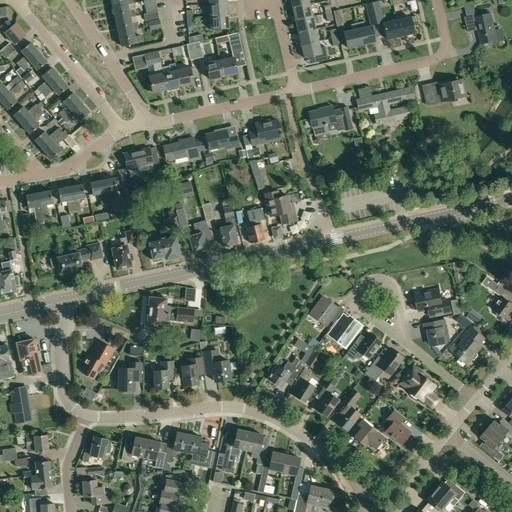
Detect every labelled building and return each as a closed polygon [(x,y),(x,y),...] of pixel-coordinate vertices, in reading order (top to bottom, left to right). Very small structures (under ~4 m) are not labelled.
[(372,2),(376,18),(382,16),(378,1),(372,2)] [(226,2),(209,4),(210,16),(228,15),(226,2)] [(366,4),(371,25),(377,23),(376,18),(372,2),(366,4)] [(112,7),(115,20),(130,17),(136,16),(134,10),(129,11),(127,4),(112,7)] [(310,4),(292,8),(295,20),(312,16),(310,4)] [(337,26),(343,25),(340,9),(333,11),(337,26)] [(144,14),(145,21),(159,18),(158,11),(144,14)] [(482,44),(498,41),(492,13),(476,17),(475,15),(466,17),(469,32),(478,30),(482,44)] [(228,15),(210,16),(211,29),(229,27),(228,15)] [(298,33),(315,29),(312,16),(295,20),(298,33)] [(397,20),(401,36),(414,33),(412,22),(416,21),(415,16),(411,17),(397,20)] [(115,20),(118,32),(133,29),(133,30),(139,28),(137,22),(131,24),(130,17),(115,20)] [(401,36),(397,20),(383,23),(387,39),(401,36)] [(364,21),(357,23),(362,45),(375,42),(372,26),(365,27),(364,21)] [(351,24),(352,30),(344,31),(348,48),(362,45),(357,23),(351,24)] [(14,45),(25,36),(15,25),(9,30),(4,24),(0,27),(0,29),(4,34),(5,33),(14,45)] [(121,45),(136,42),(136,43),(142,41),(140,35),(134,36),(133,30),(133,29),(118,32),(121,45)] [(301,45),(318,41),(315,29),(298,33),(301,45)] [(237,73),(235,67),(239,66),(246,65),(240,40),(239,33),(234,34),(228,35),(229,41),(233,58),(220,61),(224,76),(237,73)] [(228,35),(215,39),(216,44),(229,41),(228,35)] [(193,43),(197,58),(203,57),(200,41),(198,42),(193,43)] [(301,45),(304,58),(313,56),(315,63),(328,60),(325,46),(320,48),(318,41),(301,45)] [(0,51),(0,52),(6,59),(16,50),(10,43),(0,51)] [(20,68),(25,63),(29,61),(38,52),(30,43),(21,51),(25,56),(16,63),(20,68)] [(186,44),(190,60),(197,58),(193,43),(186,44)] [(145,60),(159,57),(158,51),(144,54),(145,60)] [(38,52),(29,61),(36,70),(46,62),(38,52)] [(209,79),(224,76),(220,61),(219,56),(213,57),(214,62),(206,64),(209,79)] [(163,74),(160,57),(145,60),(147,67),(152,66),(154,75),(149,76),(151,83),(147,84),(148,92),(152,91),(153,92),(167,89),(163,74)] [(163,74),(167,89),(180,86),(177,71),(175,63),(169,65),(171,72),(163,74)] [(177,71),(180,86),(193,83),(190,67),(177,71)] [(34,92),(38,96),(41,93),(60,77),(52,68),(42,77),(46,82),(37,88),(37,89),(34,92)] [(27,83),(34,77),(30,72),(22,78),(27,83)] [(21,80),(17,76),(12,80),(12,81),(7,85),(11,89),(21,80)] [(68,87),(60,77),(41,93),(45,98),(53,90),(58,95),(68,87)] [(428,105),(466,97),(462,79),(435,85),(434,83),(424,85),(428,105)] [(8,92),(0,99),(0,102),(7,110),(16,102),(12,97),(26,86),(22,80),(8,92)] [(0,83),(0,99),(8,92),(1,83),(0,83)] [(415,98),(413,88),(358,100),(360,111),(378,106),(380,113),(375,114),(378,124),(406,118),(403,108),(390,111),(388,104),(415,98)] [(67,106),(58,114),(63,119),(81,103),(72,93),(63,102),(67,106)] [(13,115),(21,125),(44,105),(41,101),(37,105),(36,104),(27,112),(23,107),(13,115)] [(89,112),(81,103),(63,119),(66,123),(75,116),(79,121),(89,112)] [(35,121),(43,113),(47,109),(44,105),(21,125),(29,134),(39,126),(35,121)] [(353,129),(348,107),(340,109),(340,110),(334,111),(333,106),(320,109),(320,110),(310,113),(313,127),(336,122),(338,131),(345,129),(345,130),(353,129)] [(260,143),(260,141),(264,140),(264,142),(282,138),(277,121),(266,123),(265,121),(255,123),(257,132),(249,134),(252,145),(260,143)] [(42,150),(62,133),(58,128),(49,137),(44,132),(34,140),(42,150)] [(229,148),(239,146),(236,135),(227,137),(226,130),(218,132),(206,134),(209,150),(229,145),(229,148)] [(298,144),(308,141),(305,130),(295,133),(298,144)] [(62,133),(42,150),(51,159),(60,151),(57,146),(64,140),(72,149),(78,145),(69,135),(68,136),(64,131),(62,133)] [(188,161),(198,158),(193,137),(179,141),(179,143),(163,146),(167,160),(187,156),(188,161)] [(149,147),(123,153),(127,169),(138,166),(153,163),(154,169),(160,167),(158,158),(156,148),(150,149),(149,149),(149,147)] [(260,155),(258,148),(247,151),(248,158),(260,155)] [(275,153),(268,155),(271,164),(278,161),(275,153)] [(410,166),(398,153),(391,159),(404,172),(410,166)] [(260,175),(254,177),(258,190),(264,188),(260,175)] [(103,180),(108,204),(113,203),(111,192),(118,191),(115,177),(103,180)] [(108,207),(108,204),(103,180),(91,182),(93,195),(100,194),(102,205),(104,205),(104,208),(108,207)] [(174,192),(191,187),(189,181),(172,186),(174,192)] [(83,184),(71,186),(75,212),(82,211),(79,198),(85,197),(83,184)] [(75,212),(71,186),(58,188),(61,201),(67,200),(70,213),(71,213),(71,215),(76,214),(75,212)] [(51,227),(50,219),(47,204),(53,203),(50,190),(38,193),(44,222),(46,228),(51,227)] [(292,212),(295,211),(293,203),(289,204),(288,196),(279,198),(277,191),(265,194),(270,216),(280,214),(283,224),(294,222),(292,212)] [(44,222),(38,193),(26,195),(28,208),(35,206),(36,214),(35,214),(37,223),(44,222)] [(235,233),(238,233),(232,207),(230,199),(226,200),(221,201),(223,208),(224,208),(227,226),(220,227),(224,246),(225,246),(226,247),(227,248),(228,248),(229,248),(231,247),(231,246),(231,245),(237,243),(235,233)] [(202,205),(206,221),(215,218),(211,202),(202,205)] [(122,216),(129,214),(127,204),(120,205),(122,216)] [(176,210),(180,226),(188,224),(182,208),(176,210)] [(250,243),(271,238),(269,231),(263,232),(261,224),(258,224),(257,221),(265,219),(262,208),(248,212),(250,222),(252,222),(252,226),(246,227),(246,230),(246,231),(246,235),(248,236),(250,243)] [(97,221),(109,218),(108,210),(100,211),(100,210),(95,211),(97,221)] [(63,228),(71,227),(69,214),(60,216),(63,228)] [(170,218),(172,229),(180,227),(177,216),(170,218)] [(190,236),(194,253),(208,250),(206,243),(212,241),(208,221),(195,224),(197,235),(190,236)] [(274,239),(283,237),(281,226),(271,228),(274,239)] [(128,243),(137,241),(133,229),(125,231),(127,237),(121,238),(122,246),(113,249),(117,269),(131,265),(128,253),(130,253),(128,243)] [(166,259),(180,256),(176,235),(149,241),(153,259),(165,257),(166,259)] [(57,256),(51,258),(52,266),(59,265),(60,273),(83,268),(81,259),(90,258),(91,260),(103,257),(100,242),(88,245),(88,247),(71,251),(72,253),(57,256)] [(15,285),(19,284),(17,275),(13,276),(10,261),(2,262),(4,271),(0,271),(0,293),(17,290),(15,285)] [(509,320),(511,315),(511,302),(511,303),(511,302),(511,286),(502,279),(494,291),(502,297),(493,308),(496,310),(498,316),(503,316),(509,320)] [(439,288),(416,293),(419,311),(429,310),(431,317),(451,313),(449,300),(442,301),(439,288)] [(150,298),(149,312),(178,315),(178,308),(166,307),(167,300),(165,299),(165,297),(159,297),(159,299),(150,298)] [(307,317),(320,327),(323,329),(338,309),(324,298),(312,313),(311,312),(307,317)] [(149,312),(147,325),(156,326),(156,329),(161,329),(162,327),(164,327),(164,320),(186,322),(187,309),(178,308),(178,315),(149,312)] [(346,347),(362,326),(351,318),(344,326),(340,322),(330,334),(346,347)] [(445,320),(425,325),(427,334),(429,334),(430,337),(432,346),(450,342),(447,327),(445,320)] [(479,355),(477,353),(482,347),(476,341),(481,335),(471,327),(461,338),(464,340),(454,352),(468,364),(472,359),(474,360),(479,355)] [(383,342),(371,333),(362,345),(357,341),(347,354),(354,359),(356,357),(357,358),(359,358),(363,354),(369,359),(383,342)] [(23,370),(24,374),(29,373),(29,376),(33,375),(42,373),(34,339),(16,343),(23,370)] [(114,349),(100,341),(91,356),(88,355),(83,365),(84,366),(81,371),(94,378),(96,374),(99,375),(101,371),(107,375),(116,359),(110,356),(114,349)] [(0,378),(13,376),(7,345),(0,346),(0,378)] [(392,375),(404,358),(393,349),(381,364),(376,360),(369,370),(378,378),(385,369),(392,375)] [(218,350),(203,352),(205,367),(213,366),(215,382),(230,379),(228,360),(219,361),(218,350)] [(313,352),(309,358),(317,363),(321,356),(313,352)] [(189,366),(182,367),(185,386),(191,385),(192,387),(197,386),(197,384),(198,384),(197,372),(204,371),(202,357),(188,360),(189,366)] [(278,364),(269,379),(282,387),(285,382),(289,375),(295,379),(305,363),(295,358),(292,364),(287,361),(283,368),(278,364)] [(173,361),(160,362),(161,370),(153,371),(155,390),(168,388),(167,376),(174,375),(173,361)] [(141,377),(141,363),(130,362),(130,368),(119,368),(118,390),(124,390),(124,393),(133,393),(133,390),(134,390),(135,377),(141,377)] [(337,365),(331,375),(338,380),(344,370),(337,365)] [(433,408),(439,399),(431,393),(436,386),(419,373),(421,371),(413,365),(399,383),(411,392),(411,393),(411,395),(416,398),(417,398),(418,397),(433,408)] [(305,402),(315,387),(309,383),(312,377),(308,375),(311,371),(305,367),(297,381),(302,384),(294,395),(305,402)] [(331,375),(323,386),(329,391),(330,391),(338,380),(331,375)] [(16,423),(33,420),(28,389),(10,392),(16,423)] [(345,400),(335,412),(341,417),(340,417),(337,422),(348,431),(361,415),(350,407),(351,405),(360,394),(354,389),(345,400)] [(328,393),(316,408),(328,416),(339,400),(335,398),(336,396),(332,393),(331,395),(328,393)] [(401,444),(411,432),(404,426),(404,427),(400,424),(404,418),(394,410),(391,407),(387,411),(391,414),(387,419),(393,423),(386,432),(401,444)] [(511,424),(510,423),(505,420),(502,424),(500,425),(495,421),(489,429),(502,440),(508,432),(511,435),(511,424)] [(377,454),(385,444),(381,440),(383,438),(366,424),(356,437),(377,454)] [(502,440),(489,429),(482,437),(485,440),(486,443),(482,448),(495,458),(500,452),(495,448),(502,440)] [(238,430),(232,454),(236,455),(239,456),(240,449),(246,450),(250,432),(238,430)] [(166,453),(164,462),(170,464),(172,458),(176,459),(177,451),(185,453),(189,435),(177,432),(175,444),(168,442),(166,453)] [(257,464),(263,465),(267,448),(260,447),(263,435),(250,432),(246,450),(252,451),(251,457),(257,458),(256,463),(257,464)] [(42,451),(49,451),(47,435),(34,436),(26,437),(27,446),(27,452),(36,451),(36,452),(37,452),(38,454),(42,454),(42,451)] [(202,437),(189,435),(185,453),(190,454),(188,463),(208,468),(212,451),(200,448),(202,437)] [(108,440),(94,436),(90,455),(104,458),(108,440)] [(131,454),(139,456),(139,458),(143,460),(148,439),(135,437),(133,446),(125,444),(122,460),(129,461),(131,454)] [(164,462),(166,453),(158,451),(160,442),(148,439),(143,460),(147,460),(148,458),(157,460),(155,467),(163,469),(164,462)] [(2,450),(4,461),(15,460),(17,459),(15,448),(2,450)] [(270,461),(269,468),(282,471),(286,455),(272,452),(270,461)] [(225,455),(219,453),(216,465),(222,466),(225,455)] [(232,454),(225,453),(225,455),(222,466),(221,470),(227,471),(232,472),(236,455),(232,454)] [(286,455),(282,471),(296,474),(298,467),(300,458),(286,455)] [(15,460),(15,467),(29,465),(27,458),(17,459),(15,460)] [(37,475),(51,474),(49,461),(36,462),(37,475)] [(96,474),(104,477),(103,467),(87,468),(88,475),(96,474)] [(268,470),(262,469),(258,491),(264,492),(268,470)] [(31,489),(52,487),(51,474),(37,475),(23,477),(24,482),(31,481),(31,489)] [(166,480),(164,487),(181,491),(183,483),(180,482),(181,477),(171,474),(165,475),(164,479),(166,480)] [(302,477),(296,476),(291,499),(297,500),(302,477)] [(93,505),(112,503),(111,491),(104,492),(104,487),(97,487),(96,480),(83,481),(84,497),(92,496),(93,505)] [(449,502),(453,506),(458,501),(465,493),(455,484),(451,488),(442,482),(435,491),(449,502)] [(332,490),(310,486),(310,487),(303,485),(301,495),(298,494),(297,500),(293,511),(310,511),(312,504),(329,508),(332,490)] [(160,500),(176,504),(178,495),(180,495),(181,491),(164,487),(164,491),(162,491),(160,500)] [(432,511),(448,511),(444,508),(449,502),(435,491),(427,500),(435,507),(432,511)] [(139,492),(133,509),(137,511),(143,494),(139,492)] [(159,511),(176,511),(178,506),(176,506),(176,504),(160,500),(159,503),(161,503),(159,511)] [(128,511),(130,507),(115,502),(111,511),(128,511)] [(54,511),(53,503),(40,504),(41,511),(54,511)] [(91,511),(92,503),(77,503),(77,511),(91,511)] [(239,511),(241,505),(232,503),(233,504),(231,511),(239,511)]
